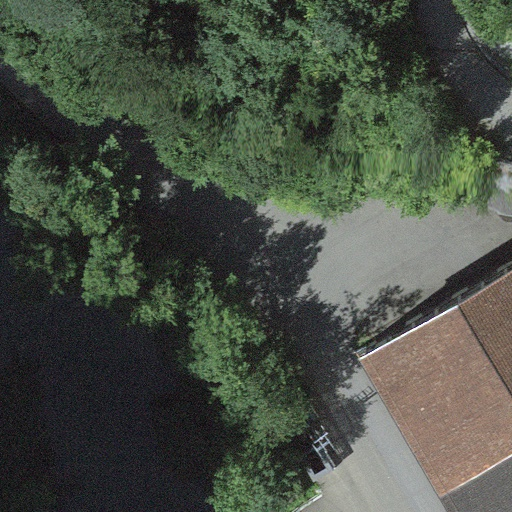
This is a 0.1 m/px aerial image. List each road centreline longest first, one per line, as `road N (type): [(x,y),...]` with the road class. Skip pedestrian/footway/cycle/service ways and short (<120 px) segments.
road 1 (residential): [(0,43),(189,213),(321,357),(408,511)]
road 2 (track): [(511,119),(487,104),(432,0)]
